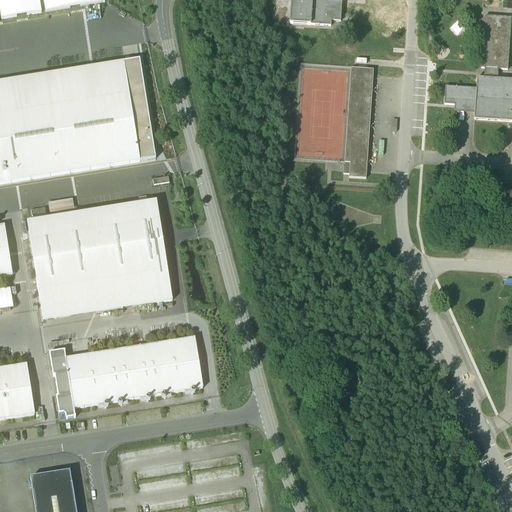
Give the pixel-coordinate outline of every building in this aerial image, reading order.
[(0,0),(0,5),(2,19),(41,13),(38,0),(0,0)] [(104,0),(44,0),(46,13),(105,4),(104,0)] [(342,2),(293,0),(292,25),(341,27),(342,2)] [(444,106),(456,106),(455,115),(475,116),(475,122),(511,124),(511,81),(498,80),(498,70),(508,70),(511,20),(485,18),(482,69),(485,69),(485,80),(477,79),(477,91),(445,89),(444,106)] [(0,82),(0,103),(126,83),(123,63),(0,82)] [(366,180),(367,165),(368,165),(374,71),(351,70),(345,164),(350,164),(349,179),(366,180)] [(142,80),(127,83),(139,162),(155,160),(142,80)] [(126,83),(0,103),(0,185),(139,163),(139,162),(127,83),(126,83)] [(168,178),(152,181),(153,186),(169,184),(168,178)] [(72,200),(48,204),(50,216),(74,212),(72,200)] [(156,202),(27,223),(43,323),(172,302),(156,202)] [(44,209),(31,211),(32,217),(45,215),(44,209)] [(4,227),(0,227),(0,278),(12,277),(4,227)] [(11,290),(0,291),(0,311),(14,310),(11,290)] [(194,339),(66,360),(74,410),(202,390),(194,339)] [(65,351),(49,354),(53,378),(54,377),(57,397),(56,397),(59,415),(63,415),(65,416),(65,420),(75,419),(75,417),(74,410),(66,360),(64,354),(65,353),(65,351)] [(26,366),(0,370),(0,421),(34,416),(26,366)] [(70,473),(30,479),(32,491),(34,511),(75,511),(72,484),(71,484),(70,473)]
